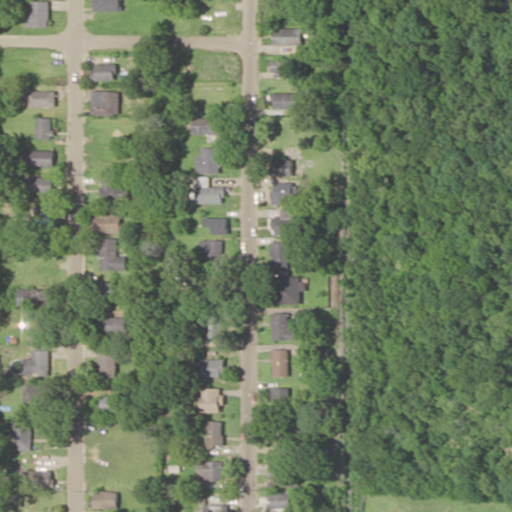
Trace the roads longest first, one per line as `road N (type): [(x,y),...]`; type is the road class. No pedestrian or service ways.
road 1 (residential): [(75,511),(72,0)]
road 2 (residential): [(246,511),(245,0)]
road 3 (residential): [(245,46),(0,40)]
